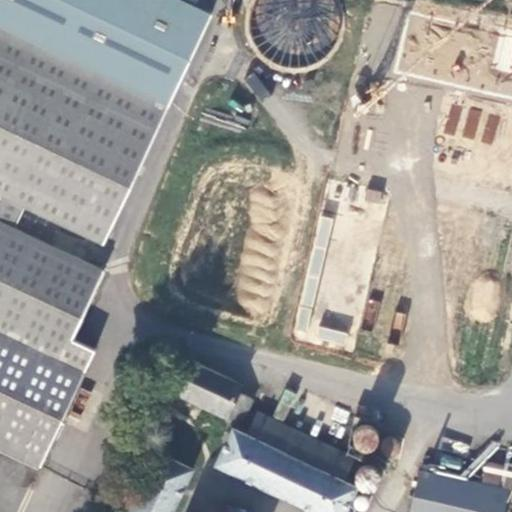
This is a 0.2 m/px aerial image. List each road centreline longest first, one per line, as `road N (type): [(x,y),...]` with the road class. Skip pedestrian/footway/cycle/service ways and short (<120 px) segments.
road 1 (unknown): [(511,385),(470,415),(406,405),(146,324)]
road 2 (unknown): [(146,324),(126,283),(129,252),(210,53),(223,0)]
road 3 (unknown): [(146,324),(69,511)]
